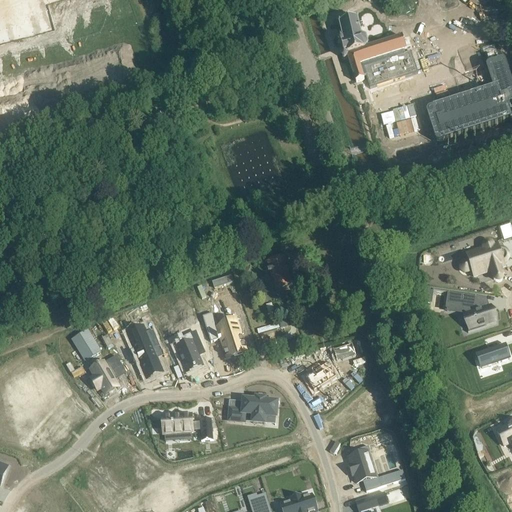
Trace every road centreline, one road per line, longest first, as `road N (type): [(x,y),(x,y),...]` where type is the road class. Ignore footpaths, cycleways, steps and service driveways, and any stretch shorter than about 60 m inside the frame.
road 1 (residential): [(334,511),(302,411),(279,382),(261,376),(118,408),(78,450),(19,490),(6,511)]
road 2 (unclassified): [(309,60),(0,173)]
road 3 (track): [(458,511),(363,225)]
road 4 (unclassified): [(363,225),(309,60)]
